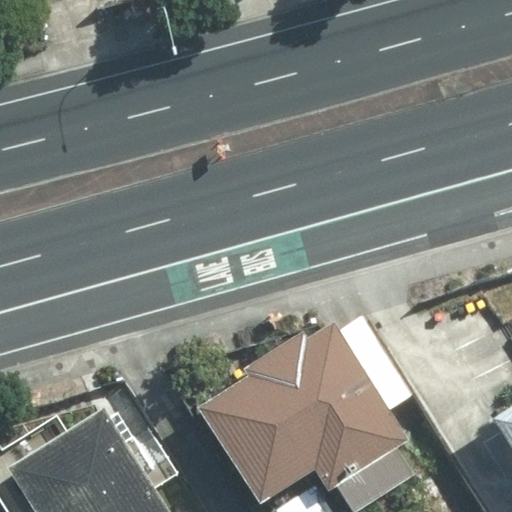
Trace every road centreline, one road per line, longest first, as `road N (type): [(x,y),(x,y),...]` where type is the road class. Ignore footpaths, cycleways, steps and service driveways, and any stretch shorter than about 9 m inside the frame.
road 1 (primary): [(511,153),(0,292)]
road 2 (primary): [(0,127),(502,0)]
